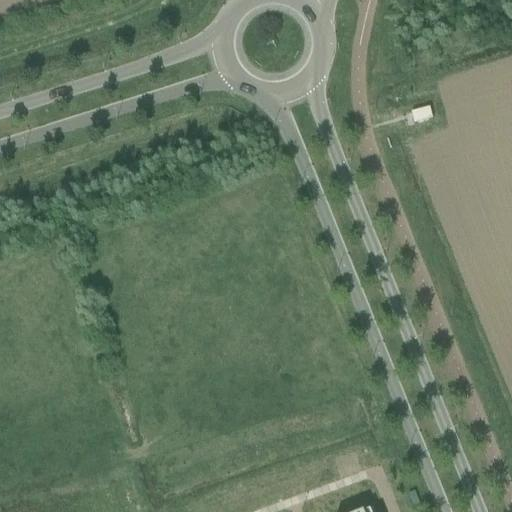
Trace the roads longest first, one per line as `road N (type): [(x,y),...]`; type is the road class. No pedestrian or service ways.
road 1 (tertiary): [(478,511),(304,78)]
road 2 (tertiary): [(273,90),(443,511)]
road 3 (tertiary): [(0,147),(236,74)]
road 4 (tertiary): [(224,38),(0,110)]
